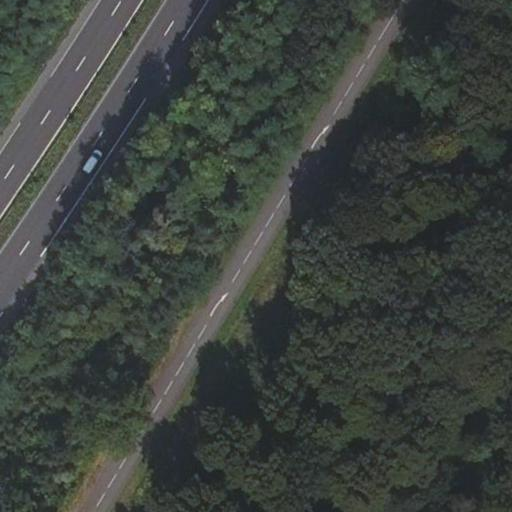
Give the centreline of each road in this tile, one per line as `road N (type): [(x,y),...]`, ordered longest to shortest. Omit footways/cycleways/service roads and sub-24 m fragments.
road 1 (tertiary): [(93,511),(402,0)]
road 2 (trunk): [(0,281),(175,0)]
road 3 (trunk): [(120,0),(0,185)]
